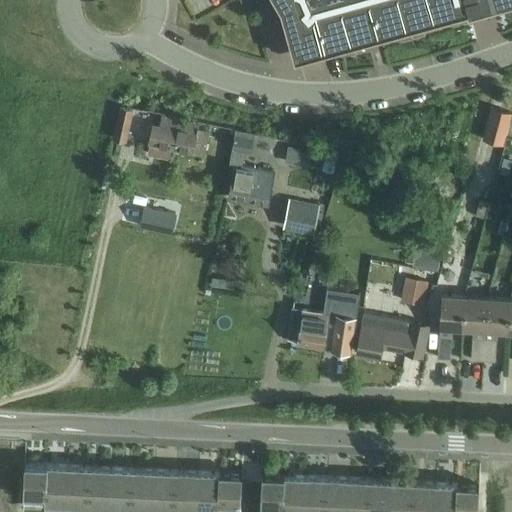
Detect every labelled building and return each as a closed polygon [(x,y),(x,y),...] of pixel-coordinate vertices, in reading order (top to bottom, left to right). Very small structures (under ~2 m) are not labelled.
[(511,0),(275,0),(280,8),(295,61),(511,0)] [(119,106),(112,138),(126,142),(133,109),(119,106)] [(490,106),(482,138),(503,144),(511,112),(490,106)] [(175,130),(178,120),(161,116),(160,120),(156,119),(155,124),(153,123),(149,142),(173,147),(176,130),(175,130)] [(176,130),(173,147),(202,154),(207,134),(203,133),(204,128),(200,127),(200,129),(196,128),(197,124),(178,120),(175,130),(176,130)] [(249,151),(253,132),(234,128),(228,164),(233,164),(227,196),(247,200),(253,167),(239,164),(241,149),(249,151)] [(287,145),(285,153),(307,157),(308,149),(287,145)] [(502,157),(500,164),(509,166),(511,159),(502,157)] [(253,167),(247,200),(268,203),(274,170),(253,167)] [(391,169),(377,183),(386,192),(395,183),(397,186),(403,180),(391,169)] [(319,203),(288,197),(282,227),(313,233),(313,231),(319,232),(324,205),(319,204),(319,203)] [(479,199),(475,215),(483,217),(487,202),(479,199)] [(158,220),(154,235),(177,241),(181,226),(158,220)] [(416,245),(413,263),(436,267),(439,249),(416,245)] [(225,277),(211,276),(210,286),(224,288),(225,277)] [(297,343),(323,347),(349,351),(353,326),(355,326),(360,293),(348,291),(342,296),(331,294),(328,311),(303,307),(297,343)] [(462,328),(464,295),(442,293),(437,357),(450,358),(452,327),(462,328)] [(483,360),(487,296),(464,295),(462,328),(473,329),(471,359),(483,360)] [(507,331),(509,298),(487,296),(483,360),(495,361),(497,330),(507,331)] [(395,310),(418,315),(419,306),(397,302),(395,310)] [(428,324),(411,321),(363,312),(355,352),(379,357),(381,346),(405,350),(421,354),(428,324)] [(14,374),(14,382),(26,382),(26,374),(14,374)] [(45,498),(47,462),(24,461),(22,497),(45,498)] [(66,499),(68,463),(47,462),(45,498),(66,499)] [(88,500),(90,464),(68,463),(66,499),(88,500)] [(109,501),(111,465),(90,464),(88,500),(109,501)] [(131,502),(133,466),(111,465),(109,501),(131,502)] [(153,503),(154,467),(133,466),(131,502),(153,503)] [(174,504),(176,468),(154,467),(153,503),(174,504)] [(196,505),(198,469),(176,468),(174,504),(196,505)] [(217,506),(219,470),(198,469),(196,505),(217,506)] [(219,470),(217,506),(240,508),(242,471),(219,470)] [(282,510),(284,473),(261,472),(260,508),(282,510)] [(304,511),(306,474),(284,473),(282,510),(304,511)] [(325,511),(327,475),(306,474),(304,511),(325,511)] [(334,511),(346,511),(349,476),(327,475),(325,511),(334,511)] [(368,511),(370,477),(349,476),(346,511),(368,511)] [(390,511),(392,478),(370,477),(368,511),(390,511)] [(411,511),(413,479),(392,478),(390,511),(411,511)] [(433,511),(435,480),(413,479),(411,511),(433,511)] [(454,511),(456,481),(435,480),(433,511),(454,511)] [(456,481),(454,511),(477,511),(479,482),(456,481)]
